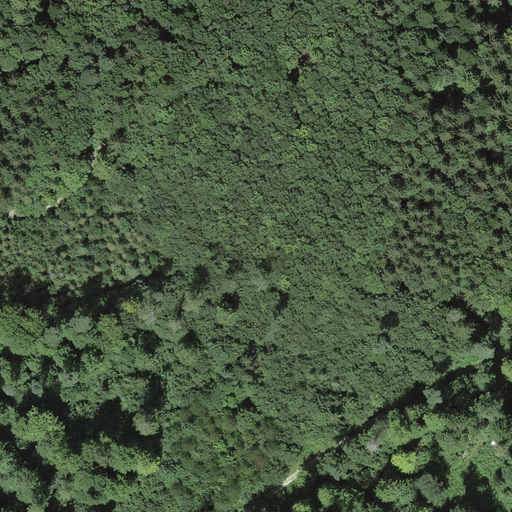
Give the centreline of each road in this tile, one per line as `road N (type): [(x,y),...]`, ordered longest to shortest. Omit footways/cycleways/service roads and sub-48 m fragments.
road 1 (track): [(0,212),(27,216),(62,205),(101,145),(132,125),(266,53),(392,0)]
road 2 (track): [(244,511),(415,394),(511,356)]
